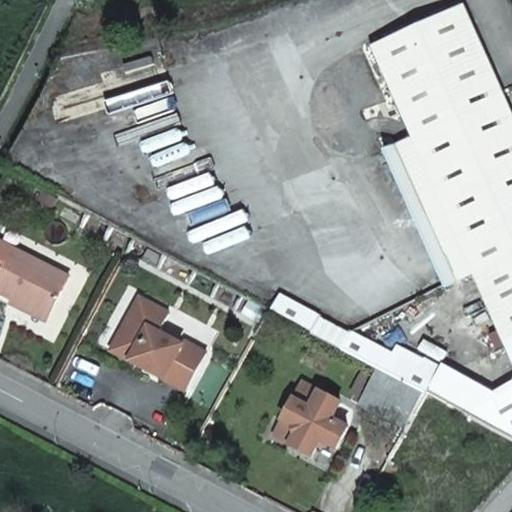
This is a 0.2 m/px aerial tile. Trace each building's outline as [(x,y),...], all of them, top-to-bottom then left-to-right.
[(458,0),(456,0),(365,40),(407,132),(460,249),(511,225),(511,120),(503,100),(499,92),(458,0)] [(438,278),(467,266),(460,249),(407,132),(378,144),(438,278)] [(464,411),(511,436),(511,225),(460,249),(467,266),(501,341),(511,366),(511,384),(492,396),(464,411)] [(0,290),(13,297),(48,315),(69,274),(14,246),(7,260),(0,256),(0,290)] [(320,312),(279,290),(270,306),(302,323),(312,328),(319,313),(320,312)] [(141,295),(121,331),(140,341),(132,358),(153,369),(155,364),(167,370),(164,375),(187,387),(207,350),(184,338),(182,341),(160,329),(170,310),(141,295)] [(13,297),(11,301),(46,319),(48,315),(13,297)] [(341,344),(349,329),(319,313),(312,328),(314,329),(341,344)] [(341,344),(379,364),(424,389),(434,372),(350,327),(349,329),(341,344)] [(121,331),(113,347),(132,358),(140,341),(121,331)] [(362,397),(406,423),(424,389),(379,364),(362,397)] [(437,366),(434,372),(424,389),(464,411),(492,396),(437,366)] [(303,379),(298,389),(297,404),(308,422),(318,439),(321,442),(327,440),(337,445),(348,424),(332,416),(340,399),(303,379)] [(298,389),(283,417),(293,422),(296,432),(291,442),(312,453),(317,443),(321,442),(318,439),(308,422),(297,404),(298,389)] [(283,417),(274,433),(291,442),(296,432),(293,422),(283,417)]
